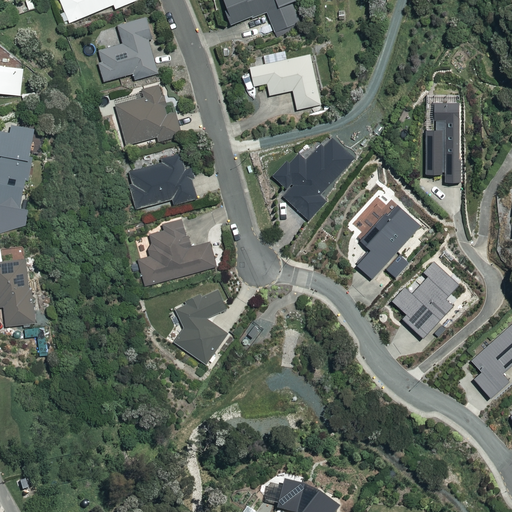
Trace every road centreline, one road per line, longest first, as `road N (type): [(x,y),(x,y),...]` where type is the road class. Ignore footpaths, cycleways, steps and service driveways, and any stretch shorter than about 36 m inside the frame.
road 1 (residential): [(258,265),(326,285),(391,373),(470,421),(511,467)]
road 2 (residential): [(258,265),(173,0)]
road 3 (track): [(220,150),(319,128),(356,110),(403,0)]
